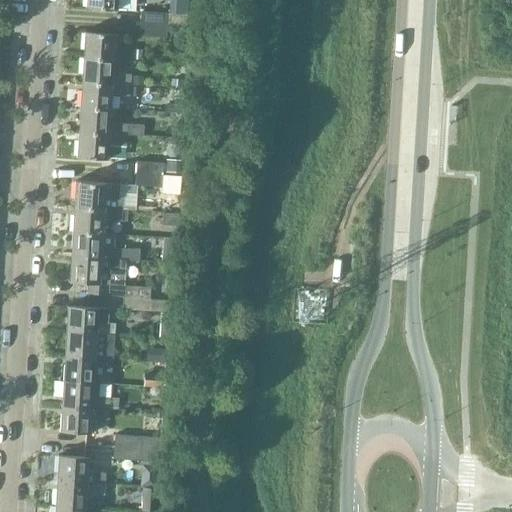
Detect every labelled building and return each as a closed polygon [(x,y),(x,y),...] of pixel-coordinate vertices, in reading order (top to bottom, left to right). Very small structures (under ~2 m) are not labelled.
[(86,0),(86,7),(126,10),(126,0),(86,0)] [(141,23),(168,25),(185,26),(186,14),(142,11),(141,23)] [(168,25),(141,23),(141,35),(167,37),(168,25)] [(85,32),(83,58),(114,59),(131,61),(132,49),(114,48),(115,34),(85,32)] [(83,58),(82,82),(130,85),(130,74),(113,73),(114,59),(83,58)] [(132,76),(131,85),(141,86),(141,77),(132,76)] [(82,82),(80,107),(111,109),(112,95),(129,96),(130,85),(82,82)] [(80,107),(79,132),(126,135),(126,136),(143,137),(143,125),(127,124),(110,123),(111,109),(80,107)] [(126,135),(79,132),(77,157),(108,159),(109,145),(126,146),(126,135)] [(138,161),(137,172),(163,174),(164,163),(138,161)] [(166,162),(166,172),(180,172),(181,163),(166,162)] [(163,174),(137,172),(136,184),(162,185),(163,174)] [(162,185),(161,192),(167,193),(180,194),(181,175),(163,174),(162,185)] [(75,193),(75,207),(122,210),(123,199),(118,198),(119,184),(76,182),(75,193)] [(75,207),(73,233),(104,234),(105,221),(122,222),(122,210),(75,207)] [(162,213),(161,226),(174,226),(175,213),(171,213),(162,213)] [(73,233),(71,257),(119,260),(120,249),(115,249),(116,235),(104,234),(73,233)] [(120,249),(119,260),(150,262),(151,251),(120,249)] [(71,257),(70,282),(88,283),(88,293),(107,295),(107,297),(123,297),(123,285),(110,284),(101,284),(102,270),(119,271),(119,260),(71,257)] [(123,297),(123,298),(124,298),(150,299),(151,287),(123,285),(123,297)] [(124,298),(124,310),(150,311),(170,313),(171,300),(151,299),(150,299),(124,298)] [(68,306),(66,333),(115,335),(116,323),(108,323),(109,309),(99,308),(68,306)] [(66,333),(65,357),(113,360),(114,349),(115,335),(66,333)] [(147,349),(146,362),(165,363),(165,350),(147,349)] [(65,357),(64,381),(95,383),(99,383),(99,370),(113,371),(113,360),(65,357)] [(144,373),(143,386),(163,387),(164,374),(144,373)] [(64,381),(62,406),(111,409),(111,398),(98,397),(99,383),(95,383),(64,381)] [(120,399),(111,398),(111,409),(119,409),(120,399)] [(62,406),(61,431),(92,433),(95,433),(96,419),(110,420),(111,409),(62,406)] [(116,435),(115,447),(142,449),(159,450),(160,438),(142,437),(116,435)] [(142,449),(115,447),(115,459),(141,461),(142,449)] [(59,455),(57,481),(106,484),(106,473),(93,472),(94,459),(90,458),(59,455)] [(142,464),(141,486),(155,487),(157,465),(142,464)] [(57,481),(56,506),(87,508),(88,494),(105,496),(106,484),(57,481)] [(143,487),(141,510),(155,511),(157,492),(157,488),(143,487)]
